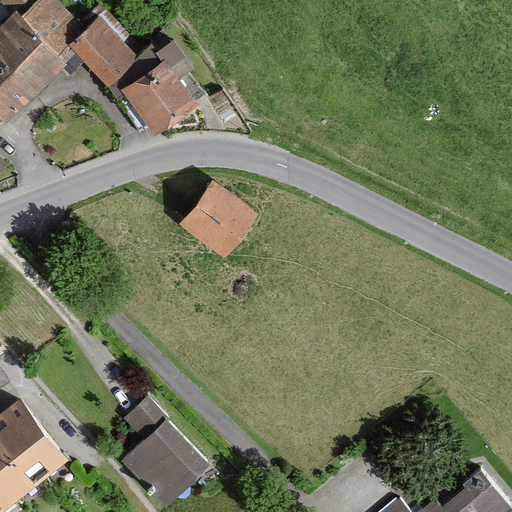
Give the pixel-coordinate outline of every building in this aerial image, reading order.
[(0,19),(0,113),(71,48),(63,39),(76,26),(51,0),(1,0),(11,9),(0,19)] [(130,52),(92,12),(76,26),(63,39),(71,48),(100,79),(130,52)] [(188,98),(155,54),(114,84),(147,129),(188,98)] [(220,259),(253,213),(204,179),(172,224),(220,259)] [(0,494),(68,443),(21,382),(0,397),(0,494)] [(161,410),(142,391),(122,412),(140,430),(161,410)] [(204,453),(161,410),(140,430),(118,452),(162,496),(204,453)] [(490,511),(503,501),(473,466),(455,482),(457,485),(436,503),(429,495),(409,511),(408,511),(395,497),(377,511),(490,511)]
